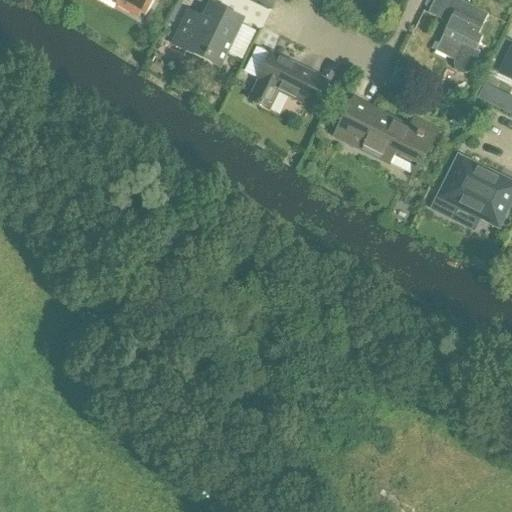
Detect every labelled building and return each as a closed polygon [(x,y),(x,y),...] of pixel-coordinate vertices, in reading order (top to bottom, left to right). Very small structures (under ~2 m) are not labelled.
[(112,0),(118,3),(116,6),(137,18),(141,10),(146,13),(153,0),(112,0)] [(251,0),(272,10),(276,0),(251,0)] [(463,75),(467,74),(470,70),(478,54),(475,53),(482,39),(478,37),(488,16),(456,0),(445,23),(448,25),(435,53),(455,63),(454,66),(455,71),(458,74),(463,75)] [(189,13),(173,47),(219,70),(243,22),(209,5),(208,8),(202,20),(189,13)] [(511,49),(499,74),(511,80),(511,49)] [(314,111),(328,84),(270,55),(257,82),(258,82),(249,101),(267,110),(277,92),(314,111)] [(478,99),(497,110),(504,96),(485,86),(478,99)] [(408,129),(353,102),(335,138),(413,176),(436,129),(413,118),(408,129)] [(511,208),(511,183),(455,157),(433,204),(428,215),(451,225),(456,215),(499,236),(511,208)]
